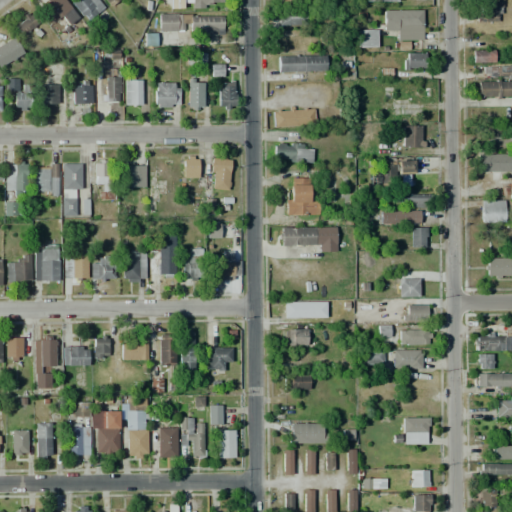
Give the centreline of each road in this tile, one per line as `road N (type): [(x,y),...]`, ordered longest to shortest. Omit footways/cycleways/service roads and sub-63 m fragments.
road 1 (residential): [(248,0),(251,511)]
road 2 (residential): [(452,0),(455,511)]
road 3 (residential): [(252,307),(0,310)]
road 4 (residential): [(251,480),(0,483)]
road 5 (residential): [(249,132),(0,129)]
